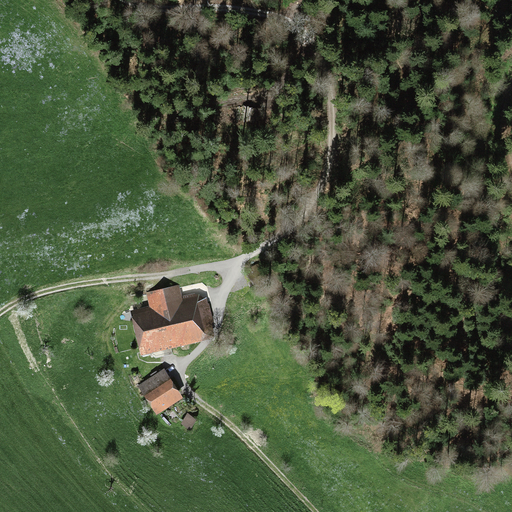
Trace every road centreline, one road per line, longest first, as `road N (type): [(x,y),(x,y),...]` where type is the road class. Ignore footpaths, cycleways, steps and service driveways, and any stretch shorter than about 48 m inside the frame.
road 1 (track): [(0,314),(39,292),(244,257)]
road 2 (track): [(137,117),(260,97),(310,42)]
road 3 (track): [(311,511),(187,392),(183,366)]
road 4 (track): [(511,210),(500,96),(511,81)]
